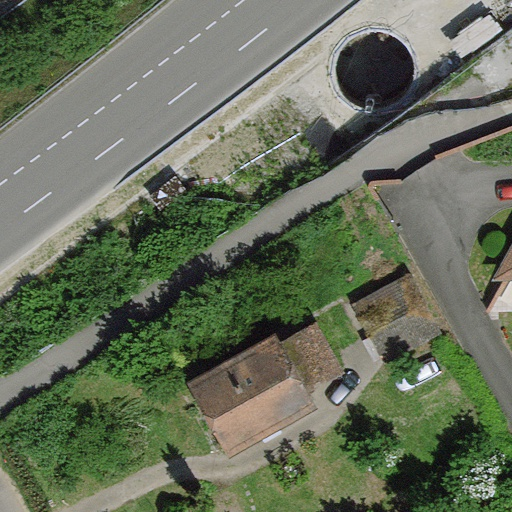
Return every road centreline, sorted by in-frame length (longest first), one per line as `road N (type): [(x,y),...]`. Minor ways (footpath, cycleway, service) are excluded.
road 1 (residential): [(0,397),(488,87)]
road 2 (primary): [(0,210),(295,0)]
